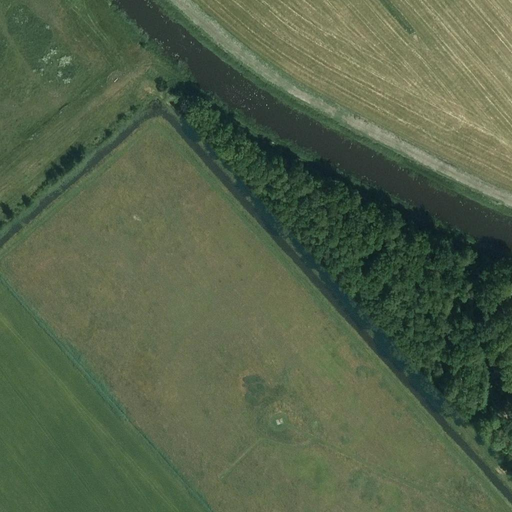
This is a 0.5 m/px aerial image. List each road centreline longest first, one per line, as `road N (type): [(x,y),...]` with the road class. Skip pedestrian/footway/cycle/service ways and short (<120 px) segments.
road 1 (track): [(145,77),(511,485)]
road 2 (track): [(511,201),(267,80),(170,0)]
